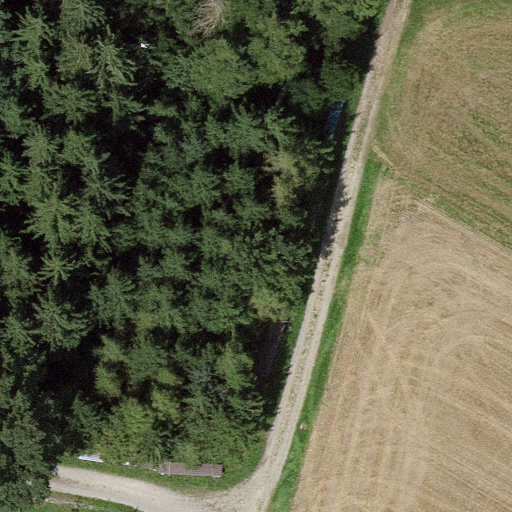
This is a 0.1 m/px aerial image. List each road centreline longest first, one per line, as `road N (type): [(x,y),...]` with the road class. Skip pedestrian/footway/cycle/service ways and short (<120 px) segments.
road 1 (track): [(407,0),(280,471),(260,511)]
road 2 (track): [(181,511),(0,469)]
